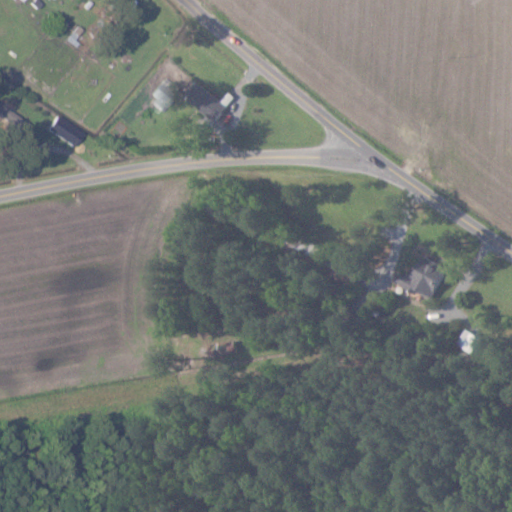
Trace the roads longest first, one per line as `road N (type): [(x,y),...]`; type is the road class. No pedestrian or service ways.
road 1 (tertiary): [(0,199),(239,153),(381,154),(511,243)]
road 2 (tertiary): [(200,0),(381,154)]
